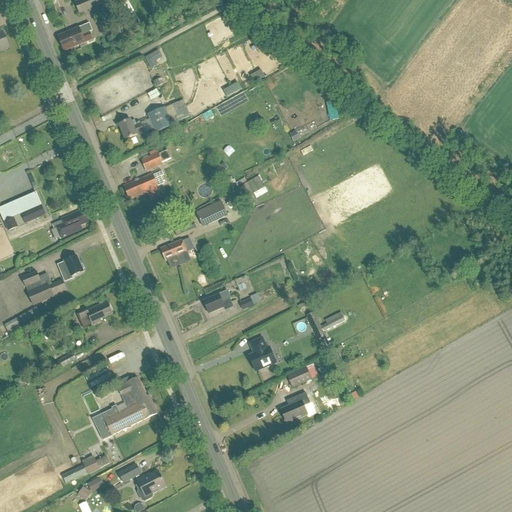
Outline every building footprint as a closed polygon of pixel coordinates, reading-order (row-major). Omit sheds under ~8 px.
[(64,7),(61,0),(52,0),(56,10),(64,7)] [(104,5),(102,0),(83,0),(75,3),(79,15),(104,5)] [(82,34),(79,28),(68,33),(69,34),(59,38),(64,49),(74,45),(75,47),(93,39),(90,31),(82,34)] [(0,51),(8,48),(0,31),(0,51)] [(164,59),(159,51),(145,58),(149,66),(164,59)] [(137,102),(141,109),(159,100),(155,93),(137,102)] [(190,117),(183,101),(148,115),(155,132),(190,117)] [(336,102),(326,104),(330,122),(339,120),(336,102)] [(134,127),(131,120),(119,125),(126,140),(144,132),(141,124),(134,127)] [(13,132),(15,138),(24,135),(21,129),(13,132)] [(163,160),(175,158),(174,148),(161,150),(163,160)] [(159,156),(162,155),(160,151),(159,149),(149,153),(150,155),(151,157),(141,161),(146,172),(163,165),(159,156)] [(124,187),(130,200),(148,192),(151,200),(160,196),(156,188),(158,187),(155,181),(153,176),(152,174),(124,187)] [(47,216),(37,193),(0,208),(0,212),(9,233),(47,216)] [(243,202),(246,210),(265,202),(261,194),(243,202)] [(222,202),(197,213),(204,228),(228,216),(222,202)] [(52,231),(55,239),(60,238),(60,239),(82,230),(80,225),(88,222),(84,210),(61,219),(61,221),(55,224),(57,229),(52,231)] [(222,226),(217,227),(219,234),(231,230),(228,220),(221,221),(222,226)] [(196,229),(194,224),(178,230),(180,235),(196,229)] [(187,253),(182,241),(161,249),(166,262),(187,253)] [(84,272),(77,256),(64,262),(64,263),(57,266),(65,283),(74,279),(73,277),(84,272)] [(310,272),(307,265),(293,272),(296,279),(310,272)] [(40,277),(38,272),(22,278),(33,307),(54,299),(53,296),(67,291),(63,280),(53,285),(48,274),(40,277)] [(232,299),(228,291),(203,302),(209,314),(223,308),(225,311),(234,308),(230,300),(232,299)] [(261,303),(258,294),(250,297),(251,299),(240,303),(242,310),(261,303)] [(112,314),(108,302),(87,310),(86,306),(78,309),(80,314),(78,315),(83,330),(92,327),(91,324),(93,324),(93,325),(101,322),(100,320),(112,314)] [(42,318),(36,308),(5,326),(11,336),(42,318)] [(332,335),(346,328),(344,324),(330,331),(332,335)] [(134,345),(139,358),(146,355),(139,337),(119,345),(122,350),(134,345)] [(268,348),(263,338),(249,344),(253,354),(248,356),(256,373),(277,364),(270,347),(268,348)] [(77,361),(73,354),(57,362),(61,370),(77,361)] [(319,377),(313,365),(287,376),(292,388),(319,377)] [(146,398),(148,396),(138,378),(132,381),(130,377),(120,381),(123,386),(117,389),(124,402),(130,398),(133,404),(135,403),(137,407),(148,401),(146,398)] [(310,403),(305,393),(286,401),(289,407),(281,410),(287,424),(307,415),(303,406),(310,403)] [(352,405),(360,403),(358,395),(351,397),(352,405)] [(130,398),(124,402),(127,409),(120,413),(116,406),(111,408),(112,410),(93,419),(103,441),(112,437),(157,413),(149,396),(148,396),(146,398),(148,401),(137,407),(135,403),(133,404),(130,398)] [(118,452),(108,452),(108,466),(118,466),(118,452)] [(84,466),(81,467),(85,475),(88,473),(89,476),(101,470),(94,458),(83,464),(84,466)] [(142,474),(137,465),(118,474),(123,484),(142,474)] [(85,475),(81,467),(62,476),(66,484),(85,475)] [(166,486),(158,471),(146,477),(146,476),(137,480),(146,497),(166,486)] [(99,482),(86,489),(91,499),(104,492),(99,482)] [(83,491),(78,499),(85,504),(91,497),(83,491)]
